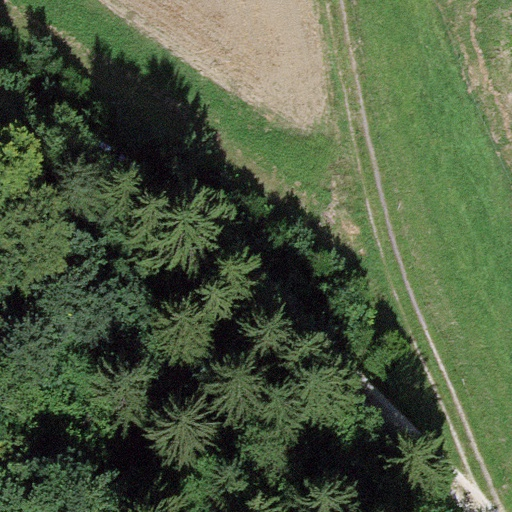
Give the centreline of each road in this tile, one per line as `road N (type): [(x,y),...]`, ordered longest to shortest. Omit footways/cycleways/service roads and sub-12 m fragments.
road 1 (track): [(0,114),(156,204),(346,372),(477,511)]
road 2 (track): [(326,0),(379,243),(490,511)]
